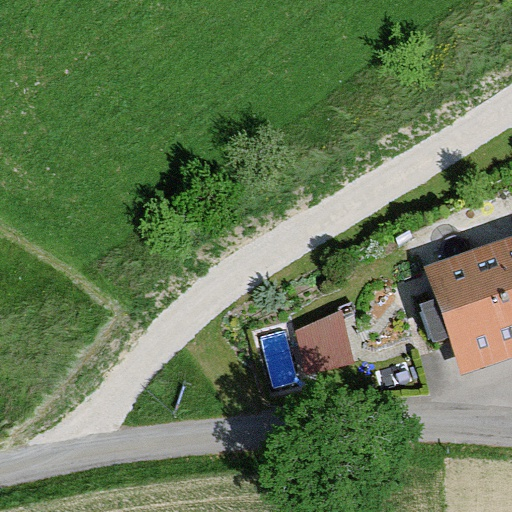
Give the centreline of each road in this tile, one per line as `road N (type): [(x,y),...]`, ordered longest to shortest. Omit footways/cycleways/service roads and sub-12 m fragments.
road 1 (residential): [(75,453),(216,282),(511,96)]
road 2 (unclassified): [(511,435),(208,437),(75,453)]
